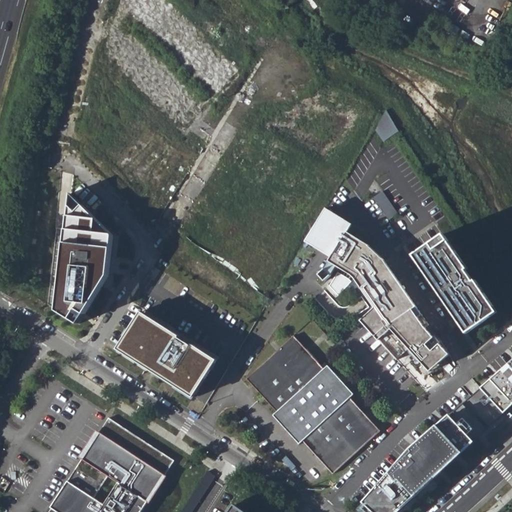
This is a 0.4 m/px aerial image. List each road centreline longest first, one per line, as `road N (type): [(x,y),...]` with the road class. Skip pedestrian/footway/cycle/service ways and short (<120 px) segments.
road 1 (unclassified): [(83,358),(274,50)]
road 2 (unknown): [(150,249),(56,150),(97,0)]
road 3 (residential): [(319,511),(83,358)]
road 4 (residential): [(327,511),(398,435),(511,334)]
road 5 (unknown): [(228,389),(340,497)]
